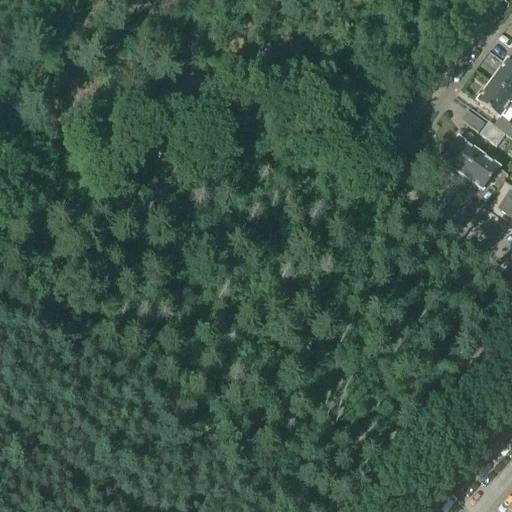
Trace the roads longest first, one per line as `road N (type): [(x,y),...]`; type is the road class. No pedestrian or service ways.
road 1 (track): [(0,195),(235,118),(278,120),(396,167)]
road 2 (residential): [(511,267),(408,189),(394,147),(401,125),(497,0)]
